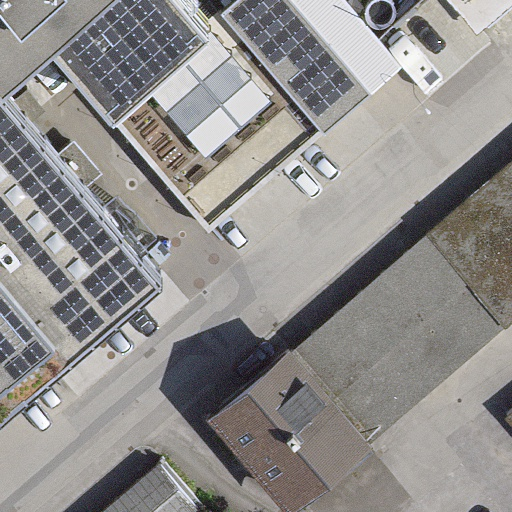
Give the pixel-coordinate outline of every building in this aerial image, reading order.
[(0,0),(18,0),(87,81),(178,4),(174,0),(0,0),(0,381),(145,257),(0,88),(0,0)] [(101,98),(198,212),(306,121),(203,0),(182,0),(178,4),(87,81),(101,98)] [(511,149),(283,345),(361,435),(511,305),(511,149)] [(283,345),(207,409),(285,500),(361,435),(283,345)] [(511,396),(500,406),(511,420),(511,396)] [(85,511),(178,511),(192,501),(153,455),(85,511)]
